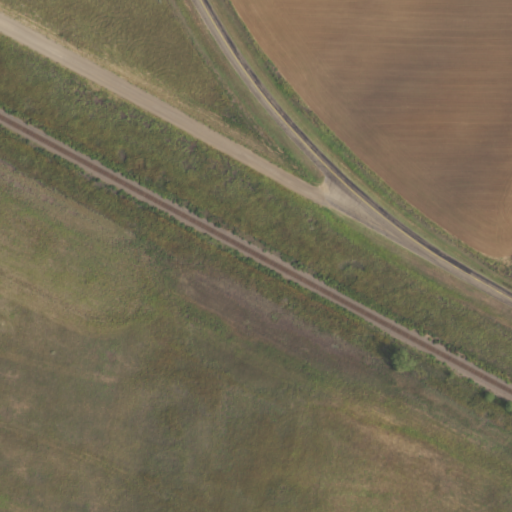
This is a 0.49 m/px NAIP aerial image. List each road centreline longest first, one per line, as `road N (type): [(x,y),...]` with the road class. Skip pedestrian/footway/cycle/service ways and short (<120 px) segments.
road 1 (residential): [(353,190),(299,173),(0,20)]
road 2 (tertiary): [(353,190),(262,80),(212,0)]
road 3 (tertiary): [(511,290),(353,190)]
